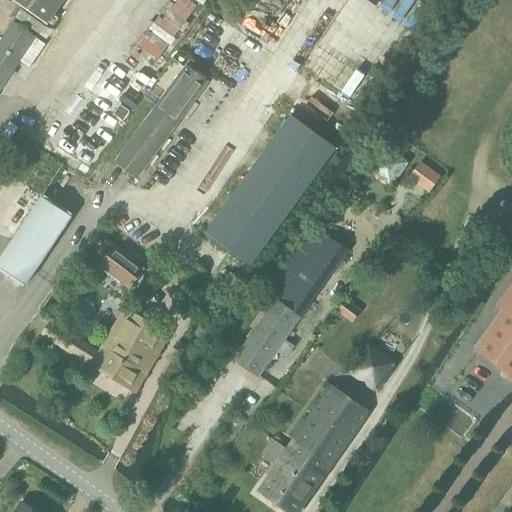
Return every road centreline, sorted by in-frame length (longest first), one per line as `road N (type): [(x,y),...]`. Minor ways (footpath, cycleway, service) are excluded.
road 1 (unknown): [(0,348),(105,211),(178,210),(330,0)]
road 2 (unknown): [(302,511),(406,365),(489,170)]
road 3 (unknown): [(123,14),(35,77),(0,125)]
road 4 (tertiary): [(118,511),(0,427)]
